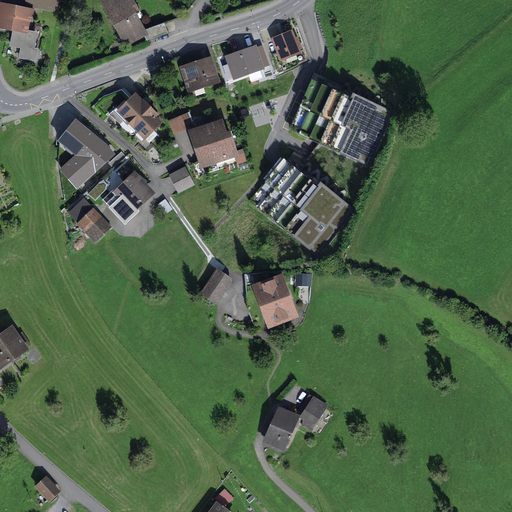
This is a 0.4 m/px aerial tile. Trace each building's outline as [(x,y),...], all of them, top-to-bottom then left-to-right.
[(59,0),(25,0),(24,8),(36,10),(57,14),(59,0)] [(133,0),(98,0),(126,49),(144,38),(148,36),(146,31),(136,15),(141,12),(133,0)] [(24,8),(0,2),(0,31),(12,33),(9,47),(20,50),(18,59),(36,62),(38,50),(34,49),(37,34),(28,32),(30,21),(33,22),(36,10),(24,8)] [(168,34),(165,24),(146,31),(148,36),(144,38),(147,41),(168,34)] [(293,30),(270,39),(280,64),(303,55),(301,51),(302,50),(298,38),(296,39),(293,30)] [(256,46),(225,57),(233,82),(266,71),(265,68),(270,66),(263,47),(257,49),(256,46)] [(212,58),(180,68),(188,95),(220,84),(212,58)] [(369,166),(395,111),(315,74),(290,130),(319,144),(369,166)] [(131,99),(122,91),(104,97),(94,107),(106,119),(109,115),(121,124),(124,121),(117,113),(131,99)] [(131,99),(117,113),(124,121),(145,142),(163,124),(157,118),(159,116),(143,100),(143,101),(136,94),(131,99)] [(188,114),(169,122),(174,135),(193,128),(188,114)] [(77,190),(116,155),(107,146),(76,121),(58,143),(75,157),(60,171),(77,190)] [(222,121),(188,132),(201,170),(235,159),(239,157),(237,152),(231,133),(227,134),(222,121)] [(247,162),(243,150),(237,152),(239,157),(235,159),(238,165),(247,162)] [(299,169),(283,157),(248,203),(317,255),(352,209),(299,169)] [(186,168),(169,176),(178,194),(195,186),(186,168)] [(155,194),(135,174),(104,203),(126,227),(140,213),(137,210),(155,194)] [(88,195),(95,202),(106,191),(107,185),(104,183),(99,184),(88,195)] [(84,199),(68,214),(95,244),(112,228),(84,199)] [(217,270),(201,295),(217,306),(233,280),(217,270)] [(282,275),(252,287),(268,330),(299,318),(282,275)] [(0,371),(29,351),(12,327),(0,335),(0,371)] [(328,406),(313,397),(301,417),(298,424),(311,433),(328,406)] [(278,408),(263,444),(284,453),(298,424),(301,417),(278,408)] [(35,488),(49,503),(61,492),(47,477),(35,488)] [(234,499),(225,490),(215,499),(224,508),(234,499)] [(217,503),(210,511),(228,511),(224,508),(217,503)]
